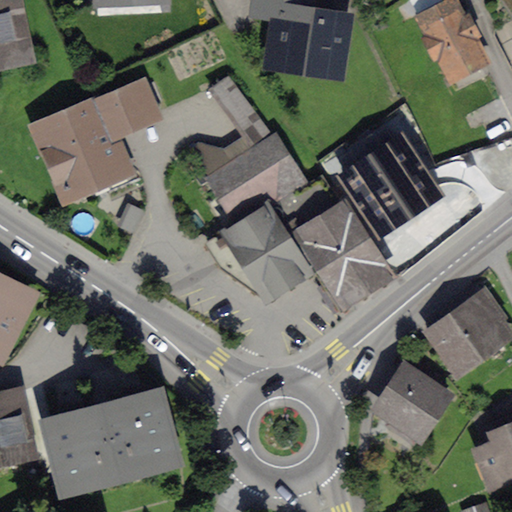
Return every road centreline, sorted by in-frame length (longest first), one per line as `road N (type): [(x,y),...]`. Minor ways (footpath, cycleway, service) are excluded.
road 1 (secondary): [(242,399),(148,323),(0,229)]
road 2 (tertiary): [(511,219),(313,393)]
